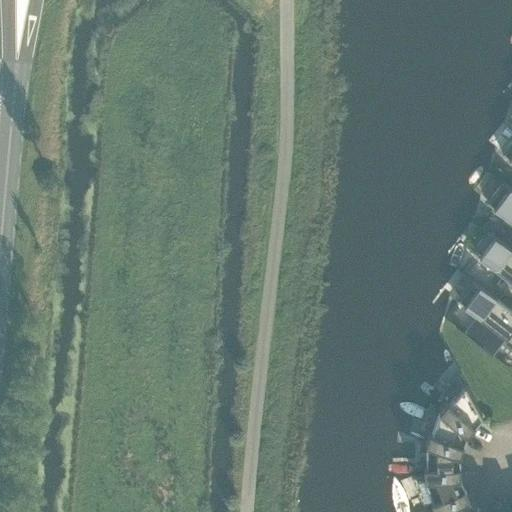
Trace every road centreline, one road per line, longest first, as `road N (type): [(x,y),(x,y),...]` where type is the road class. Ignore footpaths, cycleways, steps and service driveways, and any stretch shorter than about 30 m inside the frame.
road 1 (unclassified): [(286,0),(283,157),(246,511)]
road 2 (primary): [(0,240),(12,102)]
